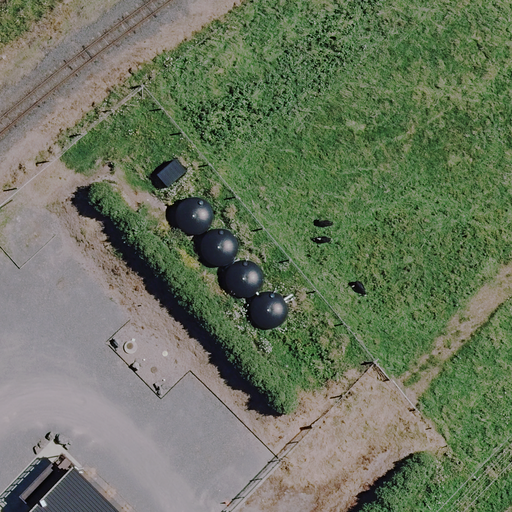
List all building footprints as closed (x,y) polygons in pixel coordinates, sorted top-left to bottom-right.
[(175,158),(155,176),(168,190),(187,172),(175,158)] [(176,220),(178,226),(181,230),(187,234),(193,235),(199,235),(204,232),(209,228),(211,222),(212,216),(211,210),(207,205),(202,201),(197,199),(191,199),(186,201),(181,204),(178,208),(176,214),(176,220)] [(202,252),(203,258),(207,263),(212,266),(218,267),(225,267),(230,264),(234,260),(237,254),(238,248),(236,242),(233,237),(228,233),(223,231),(217,231),(212,233),(207,236),(203,241),(202,246),(202,252)] [(225,284),(227,289),(231,294),(236,297),(242,299),(248,298),(254,296),(258,291),(261,286),(261,280),(260,274),(257,269),(252,265),(247,263),(241,263),(235,264),(231,268),(227,272),(225,277),(225,284)] [(249,316),(251,322),(255,327),(260,330),(266,331),(272,331),(278,328),(282,324),(285,318),(286,312),(284,306),(281,301),(276,297),(271,295),(265,295),(259,297),(255,300),(251,305),(249,310),(249,316)] [(102,511),(43,455),(0,500),(0,511),(102,511)]
